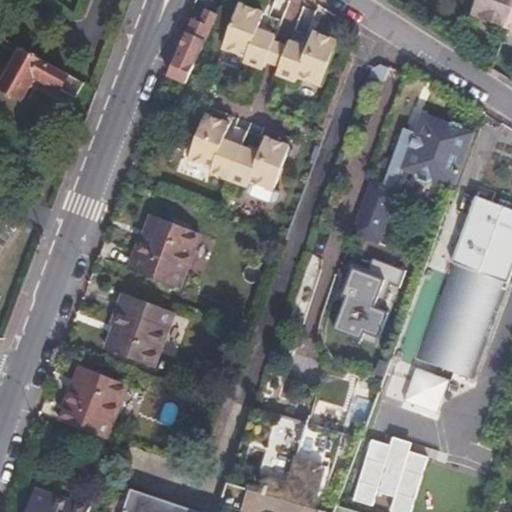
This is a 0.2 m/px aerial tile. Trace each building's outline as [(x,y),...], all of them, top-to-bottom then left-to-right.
[(511,0),(479,0),(469,28),(507,42),(511,26),(511,0)] [(272,61),(279,40),(281,35),(263,28),(268,12),(243,3),(227,47),(252,55),(250,62),(268,67),(270,68),(272,61)] [(174,76),(188,81),(218,11),(206,6),(201,21),(197,19),(174,76)] [(296,40),(294,45),(286,67),(284,73),(303,80),(305,74),(327,82),(342,38),(319,30),(313,46),(296,40)] [(294,45),(279,40),(272,61),(286,67),(294,45)] [(75,101),(85,82),(25,47),(3,86),(7,88),(3,94),(14,100),(17,95),(20,97),(26,86),(33,90),(39,81),(75,101)] [(377,66),(374,73),(389,77),(394,64),(385,61),(377,66)] [(461,181),(481,125),(469,121),(466,117),(459,114),(455,116),(428,108),(421,127),(409,164),(410,164),(422,168),(424,174),(434,177),(439,174),(461,181)] [(215,174),(233,181),(252,187),(249,195),(276,204),(282,202),(284,194),(277,191),(293,147),(269,139),(263,155),(228,142),(234,125),(208,117),(193,161),(217,169),(215,174)] [(409,164),(421,127),(410,124),(391,181),(402,185),(410,164),(409,164)] [(391,181),(379,177),(361,230),(387,239),(405,186),(402,185),(391,181)] [(511,281),(511,208),(479,198),(450,281),(457,283),(451,299),(445,297),(440,310),(444,311),(439,324),(436,323),(432,333),(436,334),(432,345),(429,343),(422,361),(478,380),(511,281)] [(204,229),(189,224),(169,216),(162,214),(154,238),(150,236),(138,269),(149,273),(170,280),(184,286),(204,229)] [(350,298),(338,327),(368,338),(371,330),(386,336),(396,308),(387,305),(381,303),(391,276),(397,278),(406,282),(412,265),(379,252),(375,263),(373,268),(358,262),(347,292),(351,293),(350,298)] [(341,295),(350,298),(351,293),(347,292),(358,262),(373,268),(375,263),(355,256),(341,295)] [(381,303),(387,305),(397,278),(391,276),(381,303)] [(179,310),(162,304),(141,296),(132,293),(122,324),(125,325),(116,351),(122,353),(142,360),(158,365),(179,310)] [(439,416),(451,379),(417,368),(405,405),(439,416)] [(131,384),(113,377),(89,369),(81,390),(77,388),(65,421),(94,433),(111,441),(131,384)] [(310,503),(311,499),(336,505),(357,428),(254,404),(226,483),(247,488),(241,510),(247,511),(326,511),(328,507),(317,506),(318,505),(310,503)] [(402,440),(400,449),(418,455),(421,446),(402,440)] [(421,511),(437,460),(381,443),(363,503),(382,509),(385,499),(403,505),(400,511),(421,511)] [(131,475),(125,473),(121,485),(128,487),(131,475)] [(198,511),(136,490),(127,511),(198,511)] [(92,511),(93,510),(70,502),(37,491),(30,511),(92,511)]
